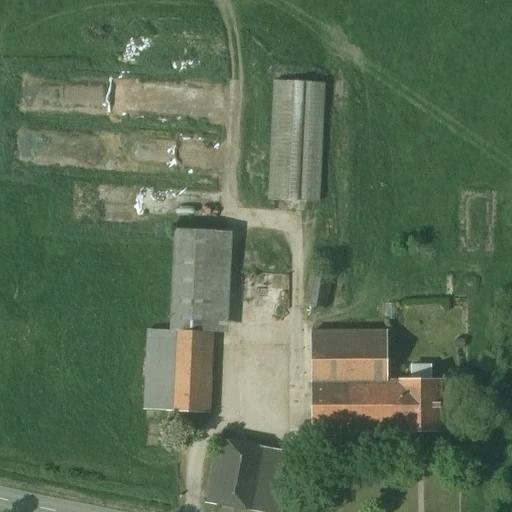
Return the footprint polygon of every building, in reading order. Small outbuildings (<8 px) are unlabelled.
[(322,83),(273,81),(268,200),(317,202),(322,83)] [(232,232),(177,230),(172,331),(168,411),(208,413),(212,331),(228,331),(232,232)] [(330,275),(312,272),(306,305),(325,308),(330,275)] [(172,331),(149,330),(145,410),(168,411),(172,331)] [(387,332),(312,332),(312,430),(400,430),(400,382),(387,382),(387,332)] [(441,380),(400,380),(400,382),(400,430),(400,432),(441,432),(441,380)] [(280,511),(291,452),(218,440),(207,503),(258,511),(280,511)]
